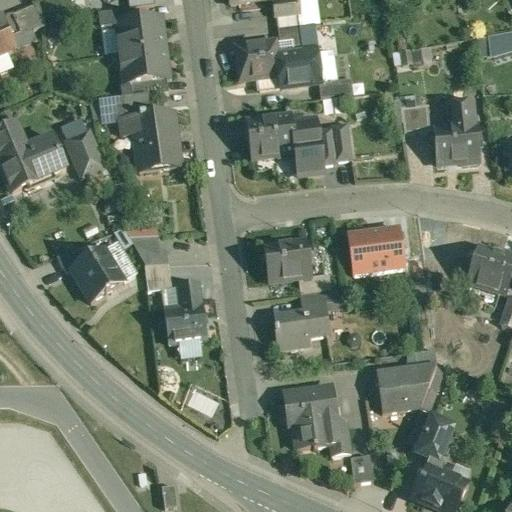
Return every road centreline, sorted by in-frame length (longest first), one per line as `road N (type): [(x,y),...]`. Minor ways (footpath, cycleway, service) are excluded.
road 1 (secondary): [(0,271),(37,323),(129,413),(224,476),(286,503)]
road 2 (residential): [(511,221),(396,203),(221,219)]
road 3 (residential): [(221,219),(191,0)]
road 4 (residential): [(221,219),(247,415)]
